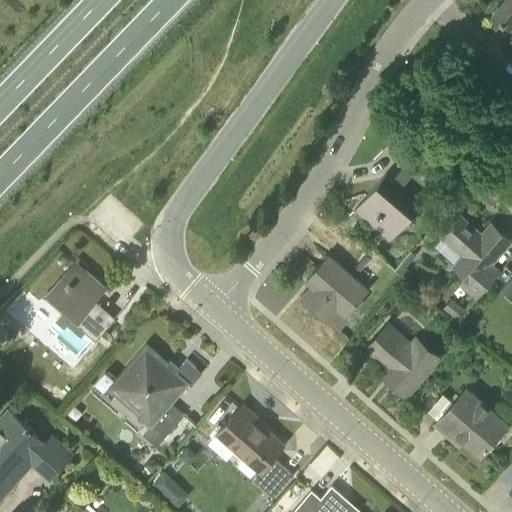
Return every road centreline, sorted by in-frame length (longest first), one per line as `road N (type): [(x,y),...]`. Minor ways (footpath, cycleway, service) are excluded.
road 1 (tertiary): [(213,309),(171,267),(173,216),(332,0)]
road 2 (residential): [(213,309),(316,178),(394,39),(427,2)]
road 3 (tertiary): [(455,511),(213,309)]
road 4 (trunk): [(0,177),(171,0)]
road 5 (trunk): [(102,0),(0,105)]
road 6 (residential): [(511,89),(427,2)]
